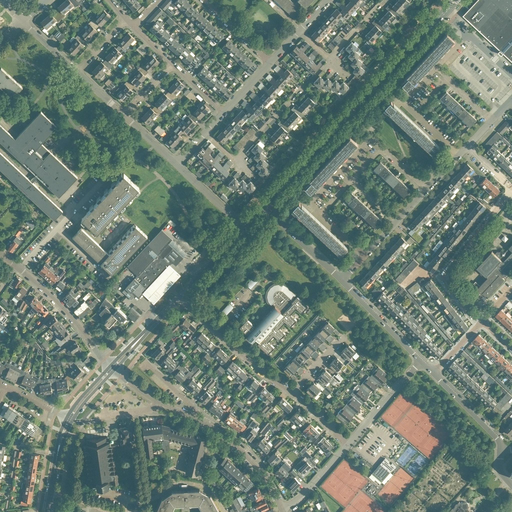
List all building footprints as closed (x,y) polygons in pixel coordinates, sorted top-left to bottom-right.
[(75,7),(77,5),(73,0),(70,0),(70,1),(69,0),(65,0),(63,3),(69,10),(74,5),(75,7)] [(183,11),(190,4),(185,0),(179,7),(183,11)] [(298,0),(294,4),(289,0),(273,0),(295,20),(295,19),(293,17),(300,10),(300,9),(299,8),(302,5),(305,8),(313,0),(298,0)] [(359,5),(353,0),(349,0),(350,1),(348,3),(355,9),(359,5)] [(511,35),(511,0),(477,0),(463,16),(499,49),(500,50),(500,49),(511,35)] [(140,6),(136,1),(129,6),(133,11),(140,6)] [(397,15),(398,14),(404,7),(397,1),(393,6),(390,3),(388,6),(397,15)] [(355,9),(348,3),(346,6),(342,2),(341,5),(351,14),(355,9)] [(64,14),(69,10),(63,3),(58,7),(60,10),(56,13),(61,19),(66,15),(64,14)] [(188,16),(195,9),(190,4),(183,11),(188,16)] [(341,5),(339,7),(342,10),(340,12),(343,15),(346,18),(348,20),(353,16),(351,14),(341,5)] [(401,17),(398,14),(397,15),(388,6),(385,8),(388,11),(384,16),(390,22),(395,17),(398,20),(401,17)] [(193,20),(199,13),(195,9),(188,16),(193,20)] [(340,12),(336,9),(334,11),(333,10),(331,12),(339,19),(343,15),(340,12)] [(103,10),(99,15),(106,22),(110,17),(103,10)] [(339,19),(331,12),(329,14),(330,15),(328,18),(334,24),(339,19)] [(58,22),(61,19),(56,13),(53,16),(50,13),(45,18),(51,25),(57,20),(58,22)] [(94,18),(91,21),(97,26),(99,24),(100,25),(101,26),(106,22),(99,15),(97,13),(93,17),(94,18)] [(198,25),(204,18),(199,13),(193,20),(198,25)] [(384,30),(390,22),(384,16),(379,21),(376,18),(374,21),(384,30)] [(51,25),(45,18),(40,22),(46,29),(51,25)] [(202,29),(209,22),(204,18),(198,25),(202,29)] [(334,24),(328,18),(326,20),(325,19),(323,21),(330,28),(334,24)] [(94,28),(97,26),(91,21),(87,25),(89,26),(86,29),(86,30),(93,36),(97,31),(94,28)] [(330,28),(323,21),(321,23),(322,24),(320,26),(326,33),(330,28)] [(377,37),(384,30),(374,21),(372,23),(375,26),(370,31),(377,37)] [(154,34),(161,26),(156,22),(150,29),(154,34)] [(207,34),(214,27),(209,22),(202,29),(207,34)] [(159,38),(166,31),(161,26),(154,34),(159,38)] [(326,33),(320,26),(318,29),(316,28),(314,30),(322,37),(326,33)] [(212,38),(218,31),(214,27),(207,34),(212,38)] [(86,30),(86,29),(84,28),(77,35),(83,41),(85,38),(88,41),(93,36),(86,30)] [(322,37),(314,30),(312,32),(314,33),(311,35),(318,42),(322,37)] [(57,39),(62,34),(59,31),(54,36),(57,39)] [(164,43),(171,35),(166,31),(159,38),(164,43)] [(212,38),(210,40),(215,45),(217,43),(223,36),(218,31),(212,38)] [(370,44),(377,37),(370,31),(365,35),(363,33),(360,35),(367,41),(368,42),(370,44)] [(135,40),(130,35),(128,33),(127,33),(128,33),(124,38),(123,37),(123,38),(130,44),(134,39),(135,40)] [(453,40),(454,41),(446,33),(446,34),(447,35),(405,80),(404,79),(401,82),(409,90),(412,87),(411,86),(453,40)] [(60,42),(65,37),(62,34),(57,39),(60,42)] [(81,43),(83,41),(77,35),(71,42),(79,50),(83,45),(81,43)] [(169,47),(175,40),(171,35),(164,43),(169,47)] [(125,53),(132,45),(130,44),(123,38),(119,42),(121,45),(119,47),(125,53)] [(173,51),(180,44),(175,40),(169,47),(173,51)] [(227,52),(234,45),(229,40),(222,47),(227,52)] [(79,50),(71,42),(66,47),(74,55),(79,50)] [(346,48),(344,47),(340,52),(342,54),(346,50),(351,53),(351,54),(354,50),(357,52),(359,49),(352,42),(346,48)] [(178,56),(185,48),(180,44),(173,51),(178,56)] [(232,56),(238,49),(234,45),(227,52),(232,56)] [(295,57),(304,47),(302,45),(299,48),(296,46),(290,53),(295,57)] [(123,55),(125,53),(119,47),(117,50),(114,47),(114,48),(110,52),(117,58),(121,53),(123,55)] [(185,48),(178,56),(183,60),(190,53),(191,51),(186,47),(185,48)] [(299,61),(305,54),(303,52),(306,49),(304,47),(295,57),(299,61)] [(206,59),(210,55),(207,53),(202,48),(201,49),(206,54),(203,57),(205,59),(206,59)] [(232,56),(230,59),(234,63),(237,61),(243,54),(238,49),(232,56)] [(362,57),(357,52),(354,50),(351,54),(351,53),(348,56),(347,55),(342,59),(345,62),(349,57),(353,61),(357,58),(359,60),(362,57)] [(113,63),(117,58),(110,52),(109,52),(110,53),(106,57),(106,56),(105,57),(108,59),(106,62),(111,67),(114,64),(113,63)] [(187,65),(194,57),(190,53),(183,60),(187,65)] [(304,65),(313,55),(311,53),(308,56),(305,54),(299,61),(304,65)] [(241,65),(248,58),(243,54),(237,61),(241,65)] [(155,67),(159,62),(159,63),(160,62),(152,55),(153,56),(148,61),(155,67)] [(194,57),(187,65),(192,69),(199,62),(201,60),(196,55),(194,57)] [(308,69),(314,63),(312,60),(315,57),(313,55),(304,65),(308,69)] [(246,69),(253,62),(248,58),(241,65),(246,69)] [(364,65),(359,60),(357,58),(353,61),(350,64),(349,63),(345,67),(347,69),(351,65),(355,69),(356,69),(359,65),(361,68),(362,67),(364,65)] [(155,67),(148,61),(144,65),(143,64),(140,67),(146,72),(148,69),(151,72),(151,71),(155,67)] [(322,64),(320,61),(316,65),(314,63),(308,69),(313,73),(319,67),(322,64)] [(111,67),(106,62),(103,64),(101,62),(100,62),(101,62),(97,67),(96,66),(103,73),(108,68),(109,69),(111,67)] [(249,76),(257,67),(253,62),(246,69),(244,71),(249,76)] [(367,72),(362,67),(361,68),(359,65),(356,69),(355,69),(353,72),(356,74),(352,78),(357,82),(367,72)] [(103,73),(96,66),(96,67),(92,71),(100,79),(105,74),(103,73)] [(146,77),(143,74),(146,72),(140,67),(134,74),(135,75),(142,82),(142,81),(141,81),(145,77),(146,77)] [(202,79),(209,71),(204,67),(197,74),(202,79)] [(1,68),(0,69),(0,83),(11,94),(10,95),(13,98),(23,88),(1,68)] [(281,68),(279,71),(289,80),(293,75),(287,69),(284,72),(281,68)] [(207,83),(214,76),(209,71),(202,79),(207,83)] [(289,80),(279,71),(277,73),(280,76),(278,78),(285,84),(289,80)] [(325,81),(321,77),(325,73),(322,71),(318,75),(320,76),(313,83),(319,88),(317,89),(320,91),(324,87),(322,85),(325,81)] [(333,83),(329,79),(333,75),(330,72),(326,77),(327,78),(325,81),(322,85),(324,87),(329,92),(332,89),(330,87),(333,83)] [(336,81),(341,76),(338,74),(334,79),(335,80),(333,83),(330,87),(332,89),(337,94),(340,91),(337,88),(341,85),(336,81)] [(142,82),(135,75),(131,80),(129,78),(127,81),(132,86),(134,84),(137,87),(137,86),(141,81),(141,82),(142,82)] [(212,87),(219,80),(214,76),(207,83),(212,87)] [(285,84),(278,78),(276,80),(273,77),(271,79),(281,89),(281,88),(285,84)] [(107,86),(112,81),(109,78),(104,83),(107,86)] [(180,90),(184,86),(185,87),(185,86),(184,85),(177,79),(173,84),(180,90)] [(281,89),(271,79),(269,81),(272,85),(270,87),(277,93),(279,95),(283,90),(281,88),(281,89)] [(223,84),(219,80),(212,87),(216,92),(223,84)] [(130,89),(132,86),(127,81),(120,88),(122,90),(121,90),(128,96),(128,95),(132,91),(132,92),(133,91),(130,89)] [(342,98),(354,85),(350,81),(346,84),(343,82),(341,85),(337,88),(340,91),(337,94),(342,98)] [(175,95),(180,90),(173,84),(169,88),(168,89),(171,91),(169,93),(174,99),(177,96),(175,95)] [(221,96),(228,89),(223,84),(216,92),(221,96)] [(277,93),(270,87),(268,89),(264,86),(262,88),(272,97),(277,93)] [(272,97),(262,88),(261,90),(264,93),(262,96),(270,104),(274,99),(272,97)] [(226,101),(233,93),(228,89),(221,96),(226,101)] [(128,96),(121,90),(117,94),(116,93),(116,94),(123,101),(124,101),(123,100),(127,96),(128,96)] [(446,91),(439,98),(443,102),(450,95),(446,91)] [(310,108),(317,101),(307,92),(305,94),(308,97),(303,102),(310,108)] [(168,106),(174,99),(169,93),(166,96),(164,93),(163,94),(164,94),(160,98),(159,98),(166,105),(166,104),(168,106)] [(270,104),(262,96),(260,98),(256,95),(254,97),(264,106),(265,106),(267,108),(270,104)] [(447,105),(454,98),(450,95),(443,102),(442,103),(446,106),(447,105)] [(264,106),(254,97),(252,99),(256,102),(254,104),(260,111),(264,106)] [(162,109),(166,105),(159,98),(159,99),(155,103),(157,105),(155,108),(163,115),(164,114),(162,111),(163,110),(162,109)] [(454,98),(447,105),(451,109),(457,102),(454,98)] [(209,109),(208,107),(207,106),(209,104),(203,99),(201,101),(202,103),(198,107),(205,114),(205,113),(209,109)] [(393,105),(394,104),(391,101),(383,109),(386,112),(387,111),(432,153),(431,154),(432,155),(439,146),(438,147),(393,105)] [(303,116),(310,108),(303,102),(299,107),(296,104),(293,107),(303,116)] [(457,102),(451,109),(455,112),(461,105),(457,102)] [(260,111),(254,104),(251,107),(248,104),(246,106),(256,115),(260,111)] [(461,105),(455,112),(458,116),(465,109),(461,105)] [(256,115),(246,106),(244,108),(248,111),(245,113),(248,116),(252,119),(256,115)] [(205,114),(198,107),(194,112),(192,111),(190,113),(195,118),(198,116),(200,119),(201,118),(200,118),(204,114),(205,114)] [(296,123),(303,116),(293,107),(291,109),(294,112),(290,117),(296,123)] [(163,115),(155,108),(153,110),(150,108),(146,113),(146,112),(146,113),(152,119),(155,116),(157,117),(160,114),(162,116),(163,115)] [(465,109),(458,116),(462,119),(468,112),(465,109)] [(245,113),(242,110),(239,112),(238,111),(236,113),(244,120),(248,116),(245,113)] [(0,124),(0,141),(21,161),(32,171),(38,177),(58,196),(61,192),(62,194),(71,184),(78,177),(73,173),(48,150),(42,143),(57,127),(41,112),(15,139),(0,124)] [(468,112),(462,119),(466,123),(472,116),(468,112)] [(152,119),(146,113),(145,113),(146,113),(142,117),(141,117),(145,121),(145,123),(147,125),(150,125),(154,120),(152,119)] [(188,116),(183,120),(185,122),(191,128),(192,128),(191,128),(195,123),(196,124),(196,123),(195,122),(193,121),(195,118),(190,113),(188,116)] [(244,120),(236,113),(234,115),(236,116),(233,119),(240,125),(244,120)] [(472,116),(466,123),(470,126),(476,119),(472,116)] [(298,125),(296,123),(290,117),(285,122),(282,119),(280,121),(289,130),(292,128),(294,130),(298,125)] [(240,125),(233,119),(231,121),(230,120),(228,122),(237,130),(238,131),(242,127),(240,125)] [(191,128),(185,122),(183,120),(176,128),(182,133),(184,130),(187,133),(187,132),(191,128)] [(283,138),(289,130),(280,121),(278,124),(281,126),(276,131),(283,138)] [(237,130),(228,122),(226,124),(227,125),(225,127),(232,134),(235,131),(235,132),(237,130)] [(232,134),(225,127),(223,130),(222,129),(220,131),(228,138),(232,134)] [(180,135),(182,133),(176,128),(170,135),(171,136),(178,143),(178,142),(182,138),(180,135)] [(228,138),(220,131),(218,133),(219,134),(217,137),(223,143),(228,138)] [(276,145),(283,138),(276,131),(271,136),(268,134),(266,136),(276,145)] [(167,141),(165,143),(169,147),(171,145),(173,147),(174,147),(173,147),(177,142),(178,143),(171,136),(167,141)] [(244,145),(248,140),(243,136),(239,141),(244,145)] [(314,189),(356,144),(358,145),(358,144),(350,137),(304,186),(312,193),(315,190),(314,189)] [(244,145),(239,141),(235,145),(240,149),(244,145)] [(260,141),(258,143),(257,143),(255,146),(254,144),(246,153),(248,155),(252,151),(256,154),(257,155),(260,151),(262,153),(263,153),(265,150),(263,148),(264,146),(260,141)] [(497,150),(499,148),(494,144),(493,145),(493,146),(492,146),(491,147),(489,149),(487,152),(491,156),(497,150)] [(201,158),(210,148),(208,146),(205,150),(202,147),(196,154),(201,158)] [(205,162),(211,156),(209,154),(212,150),(210,148),(201,158),(199,161),(203,165),(205,162)] [(496,160),(502,154),(497,150),(491,156),(496,160)] [(0,168),(54,220),(63,211),(33,182),(31,181),(0,151),(0,168)] [(268,158),(263,153),(262,153),(260,151),(257,155),(256,154),(254,157),(252,156),(248,161),(251,163),(255,158),(259,162),(263,159),(265,161),(268,158)] [(500,164),(506,158),(502,154),(496,160),(500,164)] [(205,162),(203,165),(208,169),(210,167),(219,157),(217,155),(214,158),(211,156),(205,162)] [(214,171),(220,164),(218,162),(221,159),(219,157),(210,167),(214,171)] [(505,168),(510,162),(506,158),(500,164),(505,168)] [(270,165),(265,161),(263,159),(259,162),(256,165),(255,164),(250,168),(253,170),(257,166),(261,170),(265,166),(267,168),(270,165)] [(378,172),(384,165),(380,162),(373,170),(377,173),(378,172)] [(218,175),(228,165),(226,163),(222,166),(220,164),(214,171),(218,175)] [(467,164),(463,168),(469,174),(473,169),(467,164)] [(227,170),(230,167),(228,165),(218,175),(223,179),(229,172),(227,170)] [(384,165),(378,172),(381,176),(388,169),(384,165)] [(272,173),(267,168),(265,166),(261,170),(258,173),(261,176),(259,179),(263,183),(272,173)] [(469,174),(463,168),(459,173),(465,178),(468,176),(469,177),(471,175),(469,174)] [(388,169),(381,176),(385,179),(392,172),(388,169)] [(240,183),(240,182),(236,179),(240,174),(237,172),(233,176),(235,178),(229,184),(236,191),(239,188),(237,186),(240,183)] [(392,172),(385,179),(389,183),(395,176),(392,172)] [(465,178),(459,173),(455,177),(463,185),(467,180),(465,178)] [(87,213),(82,218),(84,221),(97,233),(139,188),(124,174),(87,213)] [(248,184),(244,180),(248,176),(245,174),(241,178),(242,180),(240,182),(240,183),(237,186),(239,188),(244,193),(247,190),(245,188),(248,184)] [(395,176),(389,183),(393,186),(399,179),(395,176)] [(463,185),(455,177),(451,181),(457,187),(459,189),(463,185)] [(484,188),(490,182),(486,177),(480,183),(484,188)] [(399,179),(393,186),(396,190),(403,183),(399,179)] [(252,195),(261,185),(256,181),(254,184),(250,181),(248,184),(245,188),(247,190),(252,195)] [(457,187),(451,181),(446,186),(453,192),(453,191),(457,187)] [(489,192),(495,186),(490,182),(484,188),(489,192)] [(403,183),(396,190),(400,193),(406,186),(403,183)] [(406,186),(400,193),(404,197),(410,190),(406,186)] [(453,192),(446,186),(442,190),(448,196),(449,196),(450,198),(455,193),(453,191),(453,192)] [(499,190),(495,186),(489,192),(494,196),(499,190)] [(448,196),(442,190),(438,195),(444,200),(448,196)] [(351,192),(345,199),(349,203),(355,196),(351,192)] [(444,200),(438,195),(434,199),(442,206),(446,202),(444,200)] [(351,207),(359,199),(355,196),(349,203),(348,204),(351,207)] [(355,211),(363,203),(359,199),(351,207),(355,211)] [(442,206),(434,199),(430,203),(438,211),(442,206)] [(346,248),(321,225),(301,206),(302,205),(299,202),(291,210),(294,213),(295,212),(340,254),(339,255),(340,256),(347,248),(347,247),(346,248)] [(479,202),(475,207),(482,212),(486,207),(479,202)] [(363,203),(356,210),(360,213),(366,206),(363,203)] [(438,211),(430,203),(426,208),(434,215),(438,211)] [(366,206),(360,213),(364,217),(370,210),(366,206)] [(482,212),(475,207),(471,212),(478,217),(482,212)] [(434,215),(426,208),(422,212),(430,220),(434,215)] [(370,210),(364,217),(367,220),(374,213),(370,210)] [(430,220),(422,212),(418,217),(424,222),(426,224),(430,220)] [(478,217),(471,212),(468,216),(474,222),(478,217)] [(374,213),(367,220),(371,224),(378,217),(374,213)] [(474,222),(468,216),(464,221),(470,226),(474,222)] [(378,217),(371,224),(375,227),(382,220),(378,217)] [(418,217),(414,221),(420,227),(422,228),(426,224),(424,222),(418,217)] [(422,228),(420,227),(414,221),(409,225),(415,231),(411,235),(419,242),(423,238),(417,233),(422,228)] [(470,226),(464,221),(460,226),(467,231),(470,226)] [(18,236),(24,227),(21,224),(14,233),(18,236)] [(467,231),(460,226),(458,224),(454,229),(456,230),(463,236),(467,231)] [(97,260),(112,274),(120,265),(119,264),(144,238),(145,239),(147,237),(136,226),(108,256),(104,253),(98,246),(82,231),(83,230),(81,228),(73,237),(91,254),(97,260)] [(168,244),(172,240),(161,230),(127,265),(132,270),(142,260),(152,249),(158,254),(168,244)] [(463,236),(456,230),(452,235),(459,240),(463,236)] [(433,244),(436,247),(444,237),(441,235),(433,244)] [(459,240),(452,235),(449,240),(455,245),(459,240)] [(19,247),(23,241),(16,237),(8,248),(13,252),(17,246),(19,247)] [(413,243),(415,241),(410,237),(406,241),(401,237),(397,241),(403,247),(407,242),(410,245),(412,242),(413,243)] [(187,254),(172,240),(168,244),(183,258),(187,254)] [(455,245),(449,240),(445,244),(451,250),(455,245)] [(403,247),(397,241),(393,246),(399,251),(401,253),(405,249),(403,247)] [(451,250),(445,244),(443,242),(439,247),(447,254),(451,250)] [(142,260),(132,270),(138,275),(138,276),(135,278),(147,289),(159,276),(170,265),(173,262),(176,265),(183,258),(168,244),(158,254),(152,249),(142,260)] [(476,281),(469,288),(474,292),(473,293),(477,296),(479,299),(480,298),(484,302),(488,297),(505,279),(503,277),(507,272),(509,275),(511,271),(511,244),(506,251),(500,251),(497,252),(495,254),(493,252),(492,251),(477,267),(478,268),(488,277),(486,279),(485,278),(483,280),(484,281),(480,286),(476,281)] [(395,256),(399,251),(393,246),(389,250),(395,256)] [(447,254),(439,247),(435,252),(444,259),(447,254)] [(391,260),(395,256),(389,250),(385,255),(391,260)] [(444,259),(435,252),(431,256),(434,258),(440,264),(444,259)] [(391,260),(385,255),(380,259),(386,265),(387,265),(391,260)] [(440,264),(434,258),(430,263),(436,268),(440,264)] [(386,265),(380,259),(376,264),(382,269),(383,269),(385,271),(387,269),(389,267),(387,265),(386,265)] [(46,263),(45,264),(39,272),(43,276),(51,267),(46,263)] [(154,302),(181,273),(169,263),(146,288),(142,291),(143,292),(154,302)] [(436,268),(430,263),(426,268),(432,273),(436,268)] [(382,269),(376,264),(372,268),(378,274),(382,269)] [(51,266),(51,267),(43,276),(48,280),(56,270),(51,266)] [(380,275),(378,274),(372,268),(368,272),(374,278),(376,280),(380,275)] [(58,282),(66,272),(63,269),(61,272),(57,269),(56,270),(48,280),(53,284),(56,280),(58,282)] [(370,283),(374,278),(368,272),(364,277),(370,283)] [(66,285),(62,282),(66,277),(64,275),(55,287),(61,291),(66,285)] [(258,281),(254,277),(246,285),(251,289),(258,281)] [(370,283),(364,277),(360,281),(364,285),(361,287),(365,291),(368,288),(366,287),(370,283)] [(16,290),(22,281),(17,278),(16,281),(13,279),(9,286),(16,290)] [(128,290),(125,294),(131,300),(135,295),(138,298),(146,290),(147,289),(135,278),(127,287),(126,288),(128,290)] [(428,290),(434,284),(430,280),(423,285),(421,286),(425,292),(428,290)] [(247,320),(239,328),(248,335),(246,337),(252,342),(253,341),(254,342),(256,340),(259,343),(257,344),(268,354),(271,351),(274,348),(268,342),(274,336),(279,341),(282,337),(285,334),(279,328),(285,322),(290,327),(294,323),(296,321),(296,320),(290,315),(296,308),(301,313),(307,307),(297,297),(295,299),(293,298),(295,295),(297,294),(288,286),(288,285),(287,285),(286,285),(286,284),(285,284),(284,283),(283,283),(282,283),(281,283),(281,282),(280,282),(279,282),(278,282),(277,282),(277,283),(276,283),(275,283),(274,283),(274,284),(273,284),(272,284),(272,285),(271,285),(270,285),(270,286),(269,286),(269,287),(268,287),(268,288),(268,289),(267,289),(267,290),(266,290),(266,291),(266,292),(266,293),(265,293),(265,294),(265,295),(265,296),(265,297),(265,298),(265,299),(266,300),(266,301),(266,302),(267,302),(267,303),(267,304),(268,304),(268,305),(269,305),(269,306),(270,306),(270,307),(271,305),(272,304),(275,306),(255,327),(247,320)] [(431,294),(438,289),(434,284),(428,290),(431,294)] [(19,300),(27,290),(23,287),(21,289),(20,289),(14,297),(19,300)] [(76,294),(75,293),(74,292),(73,291),(74,291),(72,288),(69,292),(63,299),(66,302),(76,294)] [(435,299),(442,294),(438,289),(431,294),(435,299)] [(79,302),(76,298),(75,299),(75,298),(80,293),(77,291),(75,293),(76,294),(66,302),(70,306),(72,304),(74,307),(79,302)] [(85,300),(92,294),(89,292),(83,298),(85,300)] [(381,302),(387,296),(383,292),(377,298),(381,302)] [(439,304),(445,299),(442,294),(435,299),(439,304)] [(34,306),(39,301),(34,297),(33,298),(32,296),(28,301),(34,306)] [(385,307),(391,301),(387,296),(381,302),(385,307)] [(88,305),(77,314),(81,318),(91,310),(91,309),(99,301),(96,298),(92,302),(91,303),(88,305)] [(104,318),(110,312),(111,313),(115,309),(114,308),(115,307),(114,307),(108,302),(109,301),(105,298),(99,307),(100,308),(101,306),(104,309),(99,313),(104,318)] [(20,310),(25,301),(22,299),(18,306),(18,307),(17,309),(20,310)] [(443,308),(449,303),(445,299),(439,304),(443,308)] [(136,300),(130,306),(139,314),(144,308),(136,300)] [(38,311),(44,305),(39,301),(34,306),(31,309),(29,313),(31,315),(34,312),(36,314),(39,311),(38,311)] [(77,314),(88,305),(91,303),(89,301),(87,304),(84,301),(81,304),(81,305),(74,311),(77,314)] [(390,311),(395,305),(391,301),(385,307),(390,311)] [(395,305),(390,311),(394,315),(400,309),(402,307),(398,302),(395,305)] [(446,313),(453,308),(449,303),(443,308),(446,313)] [(232,307),(229,304),(223,311),(226,314),(232,307)] [(8,311),(0,305),(0,312),(5,316),(7,314),(11,317),(12,315),(8,311)] [(49,312),(47,311),(48,309),(44,305),(38,311),(39,311),(45,316),(49,312)] [(400,309),(394,315),(398,320),(404,314),(407,311),(402,307),(400,309)] [(446,313),(443,316),(447,320),(457,313),(453,308),(446,313)] [(126,317),(117,309),(116,310),(115,309),(111,313),(117,318),(117,319),(121,323),(126,317)] [(500,320),(506,314),(501,310),(496,316),(500,320)] [(404,314),(398,320),(402,324),(411,315),(407,311),(404,314)] [(111,313),(105,319),(106,320),(104,322),(109,327),(111,329),(116,325),(113,322),(117,319),(117,318),(111,313)] [(457,313),(447,320),(451,325),(460,317),(457,313)] [(510,318),(506,314),(500,320),(504,324),(510,318)] [(407,328),(415,319),(411,315),(402,324),(407,328)] [(51,327),(58,321),(54,316),(47,322),(45,319),(40,325),(42,327),(44,325),(46,327),(49,324),(51,327)] [(455,330),(458,327),(464,322),(460,317),(451,325),(455,330)] [(185,329),(190,323),(185,319),(182,322),(180,325),(185,329)] [(420,324),(415,319),(407,328),(411,332),(419,324),(420,324)] [(182,322),(180,320),(175,325),(174,324),(166,332),(170,335),(172,333),(173,333),(180,325),(182,322)] [(55,331),(62,325),(58,321),(51,327),(55,331)] [(335,328),(327,321),(323,325),(331,332),(335,328)] [(468,327),(464,322),(458,327),(462,332),(468,327)] [(185,329),(183,331),(188,335),(183,340),(186,343),(194,334),(192,332),(195,328),(190,323),(185,329)] [(423,329),(419,324),(411,332),(415,337),(423,329)] [(59,336),(66,330),(62,325),(55,331),(59,336)] [(331,332),(323,325),(319,329),(327,336),(331,332)] [(327,336),(319,329),(315,333),(323,340),(327,336)] [(423,329),(415,337),(419,341),(427,334),(427,333),(423,329)] [(70,335),(66,330),(59,336),(57,338),(55,340),(61,346),(67,341),(70,339),(68,337),(70,335)] [(200,344),(206,337),(202,333),(194,340),(196,342),(197,341),(200,344)] [(323,340),(315,333),(312,336),(320,344),(323,340)] [(423,345),(429,340),(431,338),(427,334),(419,341),(423,345)] [(478,345),(484,338),(479,334),(473,340),(471,342),(476,347),(478,345)] [(44,345),(50,341),(47,336),(41,341),(44,345)] [(320,344),(312,336),(308,340),(316,348),(320,344)] [(202,349),(204,348),(210,341),(206,337),(200,344),(198,345),(202,349)] [(482,349),(488,342),(484,338),(478,345),(482,349)] [(316,348),(308,340),(304,344),(312,352),(316,348)] [(428,350),(434,344),(429,340),(423,345),(428,350)] [(207,353),(215,345),(210,341),(204,348),(206,350),(205,351),(207,353)] [(81,350),(75,342),(75,343),(68,348),(69,350),(67,352),(70,355),(72,353),(73,353),(78,350),(79,352),(81,350)] [(487,353),(493,346),(488,342),(482,349),(486,353),(487,353)] [(312,352),(304,344),(301,348),(309,356),(312,352)] [(432,354),(438,348),(434,344),(428,350),(432,354)] [(159,357),(164,351),(166,353),(171,348),(169,346),(166,350),(160,345),(152,354),(157,359),(158,358),(159,357)] [(356,352),(348,345),(344,349),(352,356),(356,352)] [(489,359),(497,350),(493,346),(487,353),(486,353),(484,355),(489,359)] [(165,368),(173,360),(169,356),(174,350),(173,349),(174,348),(173,347),(171,348),(166,353),(168,355),(161,363),(163,365),(162,366),(165,368)] [(218,359),(224,353),(220,348),(213,356),(215,358),(216,357),(218,359)] [(309,356),(301,348),(297,352),(305,360),(309,356)] [(442,353),(438,348),(432,354),(436,358),(442,353)] [(352,356),(344,349),(340,353),(348,360),(352,356)] [(495,361),(501,355),(497,350),(489,359),(494,363),(495,361)] [(305,360),(297,352),(293,356),(301,364),(305,360)] [(221,364),(228,357),(224,353),(218,359),(220,361),(219,362),(221,364)] [(500,365),(506,359),(501,355),(495,361),(500,365)] [(301,364),(293,356),(290,360),(298,368),(301,364)] [(353,368),(347,363),(345,365),(344,365),(336,357),(333,361),(341,369),(343,371),(347,367),(351,371),(353,368)] [(87,362),(89,360),(87,358),(83,362),(81,365),(83,367),(85,365),(87,362)] [(184,360),(183,358),(180,362),(179,361),(177,361),(176,362),(173,360),(165,368),(167,370),(168,370),(170,371),(172,369),(174,371),(177,368),(180,365),(180,364),(184,360)] [(453,372),(460,364),(455,359),(448,367),(453,372)] [(504,369),(510,363),(506,359),(500,365),(504,369)] [(81,365),(83,362),(81,360),(77,365),(76,364),(73,369),(80,376),(84,372),(79,367),(81,365)] [(298,368),(290,360),(286,364),(294,372),(298,368)] [(341,369),(333,361),(329,365),(337,373),(341,369)] [(0,374),(3,368),(6,369),(9,363),(6,362),(5,365),(0,362),(0,374)] [(231,372),(237,366),(232,362),(226,368),(227,368),(226,369),(227,371),(228,370),(231,372)] [(10,379),(16,367),(11,365),(9,363),(6,369),(8,371),(5,377),(10,379)] [(294,372),(286,364),(282,368),(284,370),(283,371),(285,373),(286,373),(286,372),(290,376),(294,372)] [(457,376),(464,368),(460,364),(453,372),(457,376)] [(190,376),(194,372),(192,370),(190,372),(184,366),(183,367),(180,365),(177,368),(179,370),(178,372),(177,372),(177,373),(174,375),(181,382),(186,376),(188,378),(190,376)] [(235,376),(241,370),(237,366),(231,372),(229,374),(233,378),(235,376)] [(18,375),(21,377),(24,371),(16,367),(10,379),(15,382),(18,375)] [(378,367),(370,377),(379,385),(380,386),(384,380),(383,379),(387,375),(378,367)] [(201,370),(198,368),(194,372),(190,376),(193,379),(201,370)] [(469,372),(464,368),(457,376),(461,380),(467,373),(469,372)] [(80,376),(73,369),(69,373),(67,375),(69,377),(71,375),(77,380),(80,376)] [(246,374),(241,370),(235,376),(237,378),(237,379),(241,384),(248,377),(245,375),(246,374)] [(333,377),(325,370),(321,374),(329,381),(332,384),(335,380),(339,383),(341,381),(337,377),(335,375),(333,377)] [(25,387),(31,374),(27,372),(24,371),(21,377),(24,378),(20,384),(25,387)] [(319,376),(317,378),(325,385),(329,381),(321,374),(320,373),(318,376),(319,376)] [(466,384),(472,378),(467,373),(461,380),(466,384)] [(33,383),(36,384),(39,378),(31,374),(25,387),(30,389),(33,383)] [(67,380),(69,377),(67,375),(64,378),(65,379),(61,379),(63,390),(69,389),(67,380)] [(472,378),(466,384),(470,388),(476,382),(478,380),(474,375),(472,378)] [(379,385),(370,377),(369,376),(360,386),(369,393),(373,389),(374,390),(379,385)] [(206,387),(213,379),(211,377),(202,387),(204,389),(206,387)] [(47,393),(45,383),(42,383),(41,379),(39,378),(36,384),(39,385),(41,394),(47,393)] [(54,385),(52,378),(44,380),(45,383),(47,393),(52,392),(51,385),(54,385)] [(56,378),(52,378),(54,385),(56,384),(58,391),(63,390),(61,379),(61,378),(56,379),(56,378)] [(209,390),(216,382),(213,379),(206,387),(209,390)] [(190,390),(196,384),(192,380),(186,386),(190,390)] [(252,391),(258,384),(254,380),(251,383),(249,381),(246,384),(251,389),(250,389),(252,391)] [(321,390),(313,382),(309,386),(318,394),(321,390)] [(475,392),(480,386),(476,382),(470,388),(475,392)] [(195,394),(201,388),(196,384),(190,390),(195,394)] [(237,393),(243,386),(240,384),(235,390),(237,393)] [(369,393),(360,386),(359,384),(351,394),(353,396),(362,404),(366,399),(365,398),(369,393)] [(318,394),(309,386),(306,390),(309,394),(309,395),(310,397),(311,397),(312,396),(314,398),(318,394)] [(479,396),(485,390),(480,386),(475,392),(479,396)] [(263,398),(269,392),(264,387),(258,393),(260,395),(260,396),(263,399),(263,398)] [(205,403),(212,396),(213,394),(211,392),(210,392),(208,390),(206,391),(199,399),(205,403)] [(489,394),(485,390),(479,396),(483,400),(489,394)] [(268,403),(274,397),(269,392),(263,398),(268,403)] [(251,401),(257,396),(254,393),(253,394),(248,399),(249,399),(251,401)] [(219,406),(220,404),(223,401),(221,399),(219,403),(216,401),(219,396),(216,394),(212,399),(215,401),(209,409),(214,412),(219,406)] [(488,404),(494,398),(489,394),(483,400),(488,404)] [(358,408),(362,404),(353,396),(344,406),(354,415),(359,409),(358,408)] [(283,407),(287,402),(282,398),(278,402),(278,403),(275,406),(279,411),(283,407)] [(498,403),(498,402),(494,398),(488,404),(492,409),(493,408),(496,405),(498,403)] [(288,412),(292,407),(287,402),(283,407),(288,412)] [(7,419),(13,410),(9,407),(10,406),(5,403),(1,408),(3,409),(0,414),(7,419)] [(268,407),(265,404),(260,410),(263,413),(268,407)] [(273,407),(270,405),(264,411),(267,413),(273,407)] [(224,410),(219,406),(214,412),(219,416),(224,410)] [(354,415),(344,406),(336,416),(345,424),(349,419),(350,420),(354,415)] [(11,421),(17,412),(13,410),(7,419),(11,421)] [(294,422),(301,415),(297,411),(288,420),(290,422),(292,420),(294,422)] [(15,424),(21,415),(17,412),(11,421),(15,424)] [(234,417),(235,417),(236,416),(231,412),(224,420),(229,424),(234,417)] [(19,427),(25,418),(21,415),(15,424),(19,427)] [(298,427),(306,420),(301,415),(294,422),(297,425),(296,425),(298,427)] [(234,427),(239,420),(235,417),(234,417),(229,424),(234,427)] [(281,423),(284,420),(282,417),(276,424),(278,426),(281,423)] [(23,430),(30,421),(25,418),(19,427),(23,430)] [(239,420),(234,427),(239,431),(240,430),(242,432),(246,426),(244,424),(246,421),(241,418),(239,420)] [(249,425),(245,431),(248,433),(245,437),(250,441),(257,432),(253,428),(257,423),(253,420),(248,425),(249,425)] [(27,433),(34,424),(30,421),(23,430),(27,433)] [(261,433),(269,422),(267,421),(258,431),(261,433)] [(272,425),(269,422),(261,433),(264,435),(272,425)] [(307,435),(314,428),(310,423),(303,430),(303,431),(302,432),(303,434),(305,433),(307,435)] [(32,435),(38,426),(34,424),(27,433),(32,435)] [(163,440),(162,424),(142,427),(146,457),(152,456),(151,442),(163,441),(163,440)] [(193,443),(195,435),(169,428),(169,426),(162,424),(163,440),(163,441),(165,451),(165,452),(169,451),(169,450),(170,450),(169,439),(192,445),(192,443),(193,443)] [(511,433),(511,426),(509,424),(505,429),(502,427),(500,430),(505,434),(507,431),(511,435),(511,433)] [(39,434),(42,429),(38,426),(32,435),(38,440),(41,435),(39,434)] [(133,439),(131,426),(130,426),(127,426),(127,427),(120,428),(121,437),(119,438),(119,441),(113,442),(110,442),(111,444),(114,443),(114,445),(127,444),(127,445),(129,445),(128,440),(133,439)] [(312,440),(319,433),(314,428),(307,435),(310,438),(309,439),(310,441),(312,440)] [(286,438),(282,442),(284,444),(288,440),(287,439),(291,435),(287,430),(283,434),(286,438)] [(197,477),(206,440),(199,438),(199,435),(195,434),(195,435),(193,443),(192,443),(192,445),(192,446),(185,473),(197,477)] [(115,473),(111,447),(127,445),(127,444),(114,445),(114,443),(111,444),(110,442),(113,442),(113,439),(113,438),(107,439),(107,438),(109,438),(109,437),(84,440),(85,441),(87,440),(87,445),(83,446),(84,446),(85,450),(84,450),(84,451),(85,451),(85,455),(84,455),(85,460),(86,460),(87,464),(85,464),(86,469),(87,469),(88,473),(87,473),(88,473),(88,477),(87,477),(89,488),(97,487),(109,486),(109,485),(119,484),(118,473),(115,473)] [(321,448),(328,442),(323,437),(321,440),(319,438),(313,444),(317,448),(318,447),(320,449),(321,448)] [(261,440),(255,446),(259,450),(268,442),(263,438),(261,440)] [(279,439),(273,445),(275,448),(276,447),(282,442),(279,439)] [(268,442),(259,450),(263,454),(269,449),(271,446),(268,442)] [(282,442),(276,447),(278,450),(284,444),(282,442)] [(329,448),(332,446),(328,442),(321,448),(324,451),(323,452),(325,454),(330,449),(329,448)] [(417,461),(422,456),(410,445),(405,451),(417,461)] [(279,452),(277,451),(275,453),(275,452),(267,459),(272,464),(275,462),(277,464),(282,460),(280,458),(280,457),(277,454),(279,452)] [(250,480),(244,474),(238,469),(232,464),(228,460),(226,458),(225,457),(217,466),(220,468),(225,473),(230,478),(237,484),(242,489),(243,489),(245,491),(246,491),(246,490),(246,491),(248,490),(253,485),(252,484),(253,483),(250,481),(250,480)] [(284,458),(276,467),(278,469),(276,472),(281,477),(287,471),(291,467),(286,462),(287,461),(284,458)] [(309,460),(308,459),(306,461),(304,458),(299,463),(302,465),(299,468),(300,468),(298,470),(301,473),(303,472),(305,474),(314,465),(309,460)] [(385,458),(371,474),(381,482),(391,471),(395,467),(392,463),(390,464),(388,462),(389,462),(385,458)] [(36,472),(27,471),(25,470),(24,470),(23,476),(27,477),(35,478),(36,472)] [(293,491),(300,484),(295,479),(294,478),(294,477),(292,475),(291,477),(292,478),(286,484),(288,486),(293,491)] [(33,490),(34,484),(26,483),(23,482),(22,488),(25,489),(33,490)] [(258,488),(247,493),(250,498),(251,498),(261,493),(258,488)] [(200,489),(191,490),(188,490),(188,489),(184,490),(172,491),(162,498),(155,511),(171,511),(174,505),(199,504),(203,511),(220,511),(221,511),(219,511),(210,495),(200,490),(200,489)] [(263,498),(261,493),(251,498),(252,501),(255,499),(256,502),(263,498)] [(31,502),(32,496),(23,495),(23,498),(24,498),(23,500),(21,500),(21,504),(28,505),(28,502),(31,502)] [(239,504),(236,498),(229,502),(232,508),(234,511),(241,508),(240,507),(239,504)] [(267,504),(265,500),(257,503),(258,505),(253,508),(254,510),(267,504)] [(467,509),(468,508),(469,508),(469,507),(469,506),(469,505),(469,504),(468,504),(468,503),(467,502),(466,502),(465,502),(464,502),(463,502),(462,503),(461,504),(459,502),(456,505),(455,505),(456,505),(453,509),(452,509),(450,511),(451,511),(450,511),(468,511),(470,511),(467,509)]
